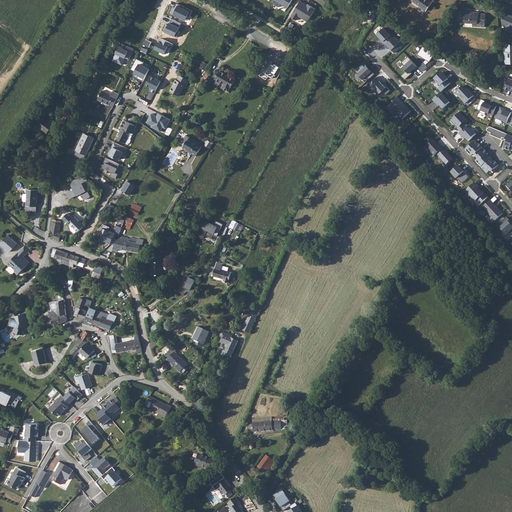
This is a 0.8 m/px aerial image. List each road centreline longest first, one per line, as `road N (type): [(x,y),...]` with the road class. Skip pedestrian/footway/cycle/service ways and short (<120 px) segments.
road 1 (track): [(511,280),(307,47),(231,0)]
road 2 (track): [(257,501),(446,203)]
road 3 (unclassified): [(125,0),(56,172),(47,242)]
road 4 (unclassified): [(47,242),(126,276),(167,387)]
road 5 (unclassified): [(167,387),(210,431),(264,511)]
road 6 (residential): [(122,376),(60,434),(62,451),(96,489)]
road 7 (unclassified): [(45,262),(65,290),(70,318),(99,334),(122,376)]
road 8 (residential): [(405,91),(492,186)]
road 9 (residential): [(511,100),(439,62),(405,91)]
